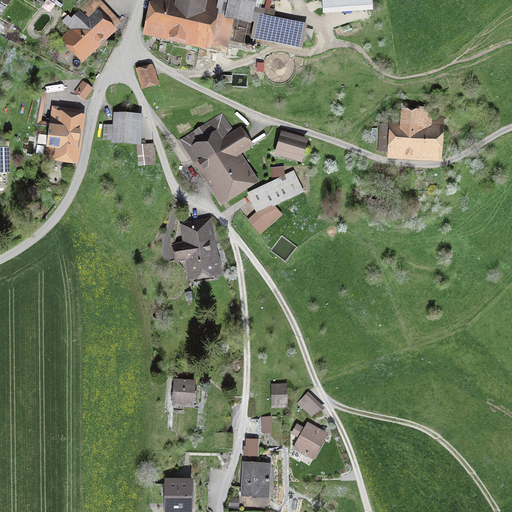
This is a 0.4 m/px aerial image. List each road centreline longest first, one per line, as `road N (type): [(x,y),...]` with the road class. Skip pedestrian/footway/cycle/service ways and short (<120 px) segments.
road 1 (residential): [(126,37),(183,80),(389,162),(444,162),(511,127)]
road 2 (residential): [(232,235),(283,302),(345,439),(368,511)]
road 3 (residential): [(219,511),(243,425),(247,373),(232,235)]
road 4 (unclassified): [(0,259),(43,231),(73,191),(115,56)]
road 5 (track): [(497,511),(435,436),(324,399)]
road 6 (residential): [(115,56),(232,235)]
